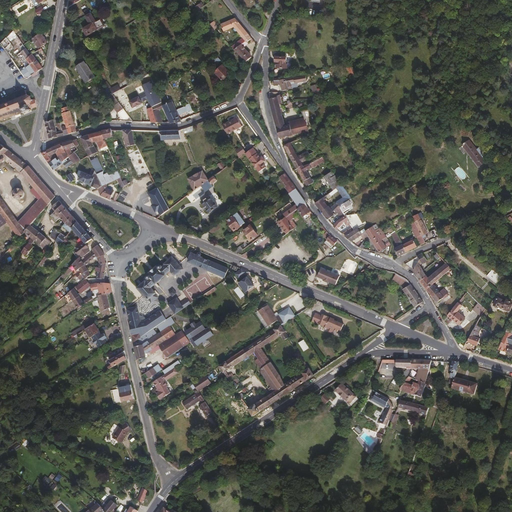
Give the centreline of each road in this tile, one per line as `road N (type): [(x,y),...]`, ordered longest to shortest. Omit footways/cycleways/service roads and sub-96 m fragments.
road 1 (secondary): [(159,228),(396,328)]
road 2 (residential): [(174,480),(152,450),(115,278),(119,257)]
road 3 (tertiary): [(365,351),(174,480)]
road 4 (residential): [(238,101),(168,127),(110,125),(35,144)]
road 5 (residential): [(394,265),(339,237),(286,165)]
road 6 (tertiary): [(35,144),(64,0)]
road 7 (residential): [(394,265),(511,208)]
road 8 (residential): [(286,165),(267,113),(263,44)]
